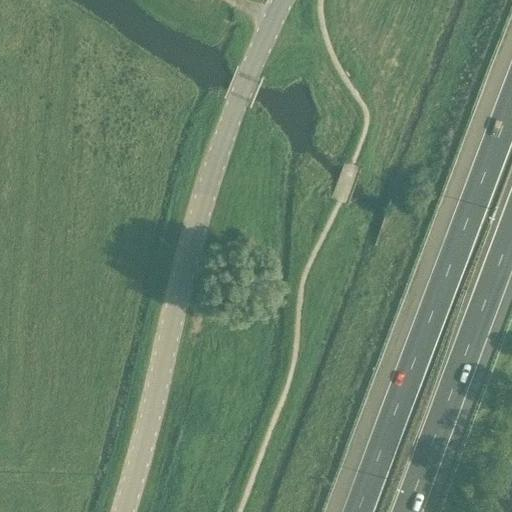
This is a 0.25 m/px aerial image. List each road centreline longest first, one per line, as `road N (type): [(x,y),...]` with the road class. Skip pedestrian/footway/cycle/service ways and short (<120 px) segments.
road 1 (tertiary): [(124,511),(202,201),(282,0)]
road 2 (motorway): [(511,99),(357,511)]
road 3 (motorway): [(406,511),(511,228)]
